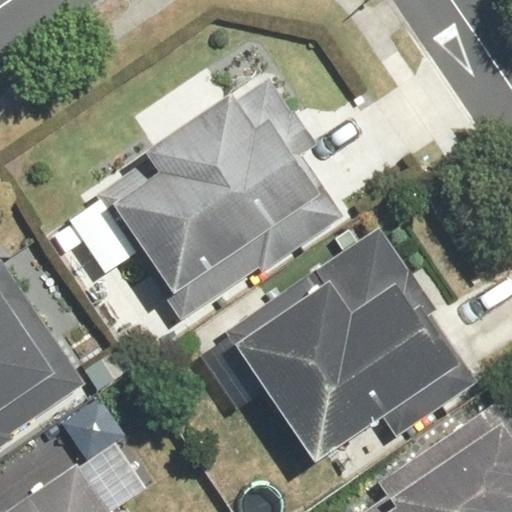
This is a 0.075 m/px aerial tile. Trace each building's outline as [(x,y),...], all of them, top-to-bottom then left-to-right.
[(69,225),(100,276),(133,257),(179,335),(250,293),(241,278),(345,215),(267,85),(225,109),(215,93),(126,147),(146,179),(69,225)] [(307,466),(384,413),(400,437),(478,382),(461,358),(372,231),(218,340),(307,466)] [(0,264),(0,448),(87,385),(0,264)] [(511,434),(490,403),(374,484),(388,503),(375,511),(511,511),(511,508),(511,507),(511,506),(511,434)] [(0,507),(0,511),(99,511),(66,463),(0,507)]
